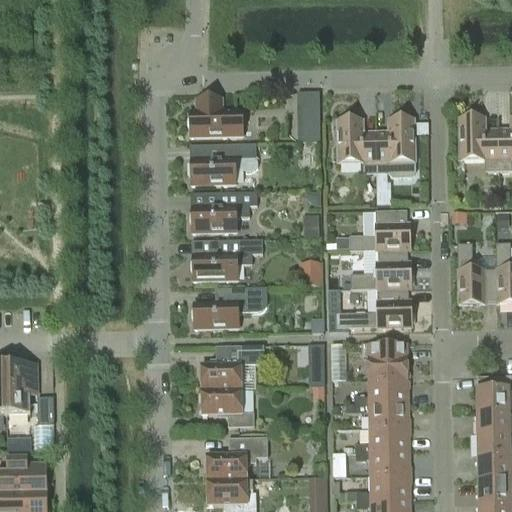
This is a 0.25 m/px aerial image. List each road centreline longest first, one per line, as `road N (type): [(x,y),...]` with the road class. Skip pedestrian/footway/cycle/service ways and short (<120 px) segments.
road 1 (residential): [(150,346),(152,83),(190,82)]
road 2 (residential): [(440,343),(434,80)]
road 3 (residential): [(190,82),(434,80)]
road 4 (residential): [(443,511),(440,343)]
road 5 (residential): [(157,511),(150,346)]
road 6 (residential): [(0,347),(150,346)]
